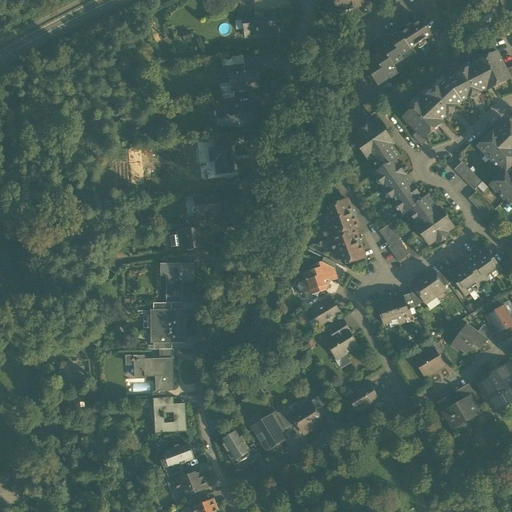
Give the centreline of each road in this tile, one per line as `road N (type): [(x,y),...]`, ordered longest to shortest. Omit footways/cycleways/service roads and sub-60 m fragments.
road 1 (residential): [(227,492),(206,437),(201,309),(269,145),(304,20)]
road 2 (residential): [(405,405),(355,287),(403,272),(474,229),(433,168),(511,101)]
road 3 (residential): [(227,492),(327,434),(405,405)]
road 4 (secondary): [(113,0),(0,59)]
road 5 (residential): [(304,20),(370,24),(425,0)]
road 6 (residential): [(405,405),(511,344)]
